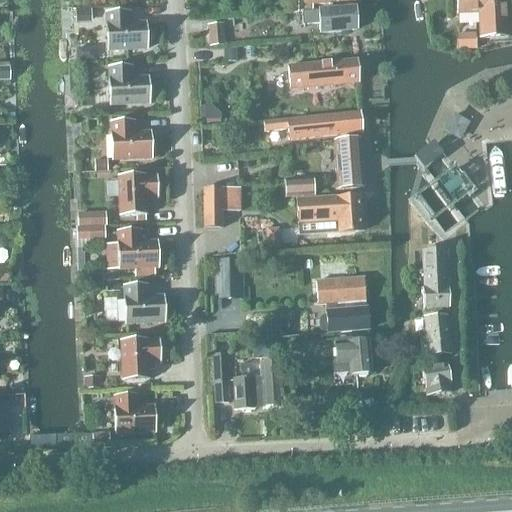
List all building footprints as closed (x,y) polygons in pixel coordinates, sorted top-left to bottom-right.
[(288,13),(302,13),(302,12),(311,12),(311,6),(355,4),(354,0),(302,0),(303,1),(298,1),(298,2),(288,3),(288,13)] [(455,0),(457,15),(479,14),(480,39),(508,38),(508,35),(510,34),(508,3),(506,3),(505,0),(455,0)] [(302,12),(302,13),(303,26),(318,25),(318,35),(356,32),(355,9),(318,12),(311,12),(302,12)] [(107,52),(147,50),(146,24),(130,25),(130,12),(106,13),(106,26),(107,52)] [(225,43),(224,23),(204,24),(205,44),(225,43)] [(90,49),(77,50),(77,62),(95,61),(95,54),(90,49)] [(288,67),(290,90),(359,84),(357,61),(288,67)] [(110,106),(150,105),(148,79),(132,79),(132,67),(108,68),(109,80),(108,80),(110,106)] [(264,123),(265,132),(288,130),(289,141),(363,133),(361,113),(287,121),(264,123)] [(444,129),(458,137),(466,123),(452,115),(444,129)] [(111,135),(112,161),(152,159),(151,133),(135,134),(134,121),(111,122),(111,135)] [(334,141),(338,190),(363,188),(360,139),(334,141)] [(433,143),(413,158),(423,171),(443,156),(433,143)] [(90,178),(105,179),(106,166),(91,165),(90,178)] [(145,200),(158,200),(157,176),(144,177),(144,176),(118,177),(120,217),(146,216),(145,200)] [(284,182),(285,198),(314,196),(313,180),(284,182)] [(222,229),(222,212),(240,212),(240,189),(204,189),(204,229),(222,229)] [(337,224),(337,234),(362,233),(360,197),(296,201),(298,226),(337,224)] [(277,247),(278,225),(261,225),(260,246),(277,247)] [(141,231),(117,232),(118,244),(117,244),(119,270),(134,270),(135,278),(155,277),(154,269),(159,269),(157,243),(148,243),(147,232),(141,233),(141,231)] [(422,252),(423,271),(447,270),(446,251),(422,252)] [(215,261),(216,300),(243,301),(242,260),(215,261)] [(423,271),(423,290),(448,289),(447,270),(423,271)] [(363,279),(316,283),(318,306),(326,305),(326,316),(322,316),(319,320),(320,330),(324,333),(328,332),(328,334),(368,331),(363,279)] [(147,285),(124,286),(124,299),(125,325),(165,323),(164,297),(148,298),(147,285)] [(448,289),(423,290),(422,290),(423,310),(449,309),(448,289)] [(423,318),(425,338),(449,336),(447,316),(423,318)] [(449,336),(425,338),(427,358),(451,356),(449,336)] [(147,341),(121,342),(122,381),(148,381),(148,365),(160,364),(159,340),(147,341)] [(349,386),(349,376),(358,376),(359,378),(366,377),(367,375),(371,375),(368,342),(351,344),(351,340),(334,341),(338,387),(349,386)] [(212,356),(215,404),(230,404),(227,356),(212,356)] [(280,362),(260,363),(261,378),(233,379),(234,411),(255,410),(254,407),(262,406),(263,410),(283,409),(280,362)] [(447,366),(421,370),(427,398),(452,393),(447,366)] [(2,418),(19,418),(18,395),(1,396),(2,418)] [(115,409),(114,409),(115,435),(155,433),(154,408),(138,408),(138,396),(114,396),(115,409)] [(92,435),(56,436),(56,447),(93,445),(92,435)] [(56,447),(56,436),(29,437),(29,448),(56,447)]
